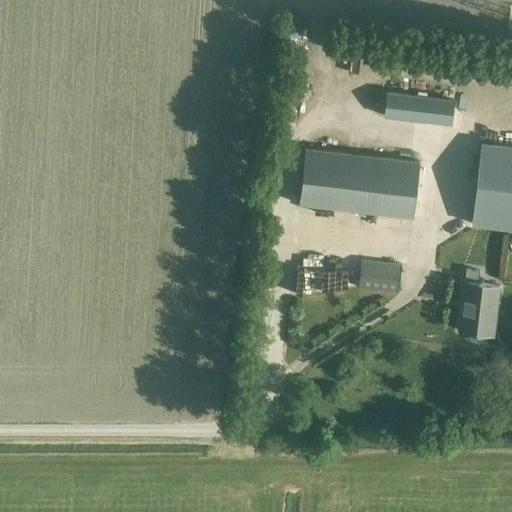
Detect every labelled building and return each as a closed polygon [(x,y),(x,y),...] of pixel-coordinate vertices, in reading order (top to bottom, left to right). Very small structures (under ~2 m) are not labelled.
[(326,47),(329,70),(347,68),(344,44),(326,47)] [(451,124),(454,100),(387,92),(385,116),(451,124)] [(472,224),(511,228),(511,145),(482,142),(472,224)] [(413,217),(419,161),(306,148),(300,204),(413,217)] [(398,291),(401,264),(362,260),(359,287),(398,291)] [(458,330),(493,335),(500,285),(478,282),(480,271),(466,269),(458,330)]
